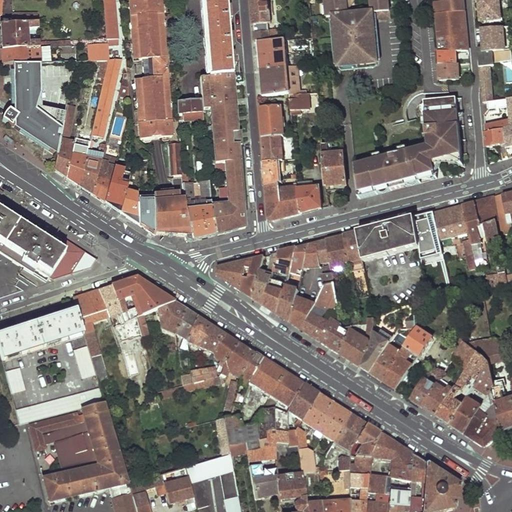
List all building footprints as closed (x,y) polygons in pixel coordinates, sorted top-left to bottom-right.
[(104,0),(108,44),(119,44),(115,0),(104,0)] [(160,0),(133,0),(129,0),(132,24),(135,24),(135,30),(132,30),(135,60),(143,60),(145,79),(137,80),(143,140),(171,137),(170,118),(172,117),(171,107),(167,108),(167,102),(170,102),(163,27),(160,27),(159,22),(163,21),(160,0)] [(226,0),(202,0),(208,75),(233,74),(226,0)] [(251,0),(254,25),(270,24),(268,0),(251,0)] [(325,0),(327,17),(334,16),(339,16),(340,25),(335,26),(339,66),(377,62),(373,22),(368,23),(367,13),(351,15),(350,6),(347,6),(346,0),(325,0)] [(376,12),(376,19),(391,17),(389,0),(373,0),(374,3),(371,3),(372,13),(373,13),(376,12)] [(454,52),(469,51),(464,0),(461,0),(434,3),(438,54),(454,52)] [(479,0),(482,20),(501,18),(499,0),(479,0)] [(16,24),(40,24),(40,15),(17,15),(16,24)] [(3,50),(42,48),(42,42),(31,42),(31,31),(41,31),(40,24),(16,24),(2,24),(3,50)] [(511,33),(511,25),(482,28),(484,48),(511,45),(511,33)] [(272,41),(271,32),(254,33),(255,42),(259,42),(272,41)] [(272,41),(259,42),(259,57),(258,58),(259,70),(289,67),(287,40),(272,41)] [(108,44),(89,45),(90,60),(99,60),(109,59),(108,44)] [(479,49),(482,88),(490,87),(487,53),(511,50),(511,45),(484,48),(479,49)] [(61,47),(61,62),(75,61),(77,61),(83,61),(82,53),(77,53),(76,46),(61,47)] [(3,50),(3,65),(12,64),(41,63),(51,62),(50,56),(49,57),(49,48),(42,48),(3,50)] [(439,66),(456,65),(454,52),(438,54),(439,66)] [(107,68),(91,137),(104,140),(123,59),(109,59),(107,68)] [(109,59),(99,60),(99,68),(107,68),(109,59)] [(90,60),(89,65),(89,67),(99,68),(99,60),(90,60)] [(41,63),(12,64),(15,129),(58,157),(66,112),(43,109),(41,63)] [(440,81),(460,80),(459,64),(456,65),(439,66),(440,81)] [(289,67),(259,70),(260,81),(263,81),(264,97),(291,94),(295,94),(295,95),(300,95),(300,90),(298,67),(289,67)] [(123,73),(124,82),(120,96),(131,99),(128,73),(123,73)] [(202,100),(203,110),(210,110),(215,164),(226,163),(229,203),(225,203),(228,218),(245,215),(233,74),(208,75),(200,76),(202,100)] [(295,94),(291,94),(293,114),(303,113),(303,110),(310,110),(309,94),(307,94),(300,95),(295,95),(295,94)] [(67,179),(74,144),(68,143),(70,133),(72,133),(76,107),(74,107),(75,100),(69,98),(66,112),(58,157),(55,171),(61,175),(67,179)] [(429,146),(356,166),(359,193),(375,189),(376,190),(390,187),(392,190),(406,186),(406,183),(420,180),(419,177),(436,173),(433,163),(439,161),(449,158),(464,165),(457,98),(425,101),(429,146)] [(511,99),(511,106),(511,108),(511,119),(486,126),(487,134),(504,130),(508,149),(511,147),(511,99)] [(511,99),(489,103),(489,109),(511,106),(511,99)] [(179,114),(179,121),(183,121),(183,114),(203,112),(203,110),(202,100),(178,102),(179,114)] [(282,137),(285,137),(282,106),(260,108),(261,119),(263,139),(282,137)] [(183,114),(183,121),(204,119),(203,112),(183,114)] [(487,134),(488,147),(502,144),(504,159),(509,158),(508,149),(504,130),(487,134)] [(265,163),(281,162),(280,150),(284,150),(282,137),(263,139),(264,152),(265,163)] [(75,138),(74,144),(67,179),(73,183),(79,187),(87,156),(82,155),(85,140),(75,138)] [(333,143),(322,144),(327,187),(348,185),(345,154),(334,154),(333,147),(333,143)] [(105,203),(115,174),(108,172),(111,157),(110,156),(112,146),(107,144),(106,149),(93,195),(99,199),(105,203)] [(180,144),(171,144),(174,175),(182,175),(180,144)] [(345,146),(333,147),(334,154),(345,154),(345,146)] [(93,195),(106,149),(100,147),(97,159),(87,156),(79,187),(86,191),(93,195)] [(267,187),(283,187),(282,175),(286,174),(285,162),(281,162),(265,163),(266,175),(267,187)] [(138,199),(138,196),(128,194),(133,169),(131,169),(127,184),(120,212),(130,219),(140,225),(138,199)] [(120,212),(127,184),(121,182),(123,172),(116,170),(115,174),(105,203),(113,208),(120,212)] [(212,204),(209,181),(201,182),(203,207),(190,209),(189,205),(194,204),(192,182),(187,182),(187,176),(189,176),(188,172),(183,172),(184,178),(186,210),(193,242),(205,239),(217,236),(212,204)] [(153,196),(153,198),(155,235),(166,235),(185,237),(186,238),(187,240),(189,241),(190,242),(193,242),(186,210),(184,178),(173,179),(173,191),(166,192),(166,195),(161,196),(153,196)] [(302,214),(299,188),(299,185),(297,185),(297,189),(283,191),(283,187),(267,187),(270,219),(275,221),(288,217),(302,214)] [(312,211),(322,209),(320,187),(299,188),(302,214),(312,211)] [(375,189),(359,193),(359,199),(392,190),(390,187),(376,190),(375,189)] [(506,224),(511,223),(511,193),(502,196),(506,224)] [(502,196),(495,198),(501,232),(511,229),(511,223),(506,224),(502,196)] [(0,253),(34,275),(37,271),(49,279),(51,278),(57,281),(94,269),(99,261),(0,198),(0,253)] [(153,198),(138,199),(140,225),(148,230),(155,235),(153,198)] [(496,223),(492,198),(473,203),(478,226),(496,223)] [(246,228),(245,215),(228,218),(225,203),(212,204),(217,236),(227,233),(246,228)] [(469,242),(473,258),(478,257),(477,256),(481,256),(480,250),(477,250),(476,245),(479,245),(481,244),(480,241),(478,229),(483,227),(486,239),(486,243),(499,241),(496,223),(478,226),(473,203),(468,205),(462,206),(468,238),(469,242)] [(440,241),(440,243),(464,237),(465,239),(468,238),(462,206),(448,210),(434,213),(440,241)] [(415,218),(418,246),(440,241),(434,213),(424,216),(415,218)] [(362,260),(362,261),(419,249),(418,246),(415,218),(385,226),(356,233),(362,260)] [(480,241),(486,239),(483,227),(478,229),(480,241)] [(343,236),(349,263),(362,260),(356,233),(349,235),(343,236)] [(330,263),(331,267),(349,263),(343,236),(334,239),(326,241),(330,261),(330,263)] [(311,244),(307,245),(302,267),(319,266),(319,265),(319,263),(330,261),(326,241),(320,242),(311,244)] [(473,258),(469,242),(463,244),(469,272),(475,270),(473,261),(473,258)] [(296,248),(290,269),(302,271),(302,269),(302,267),(307,245),(301,247),(296,248)] [(274,268),(273,271),(288,275),(290,269),(296,248),(286,251),(277,253),(274,268)] [(277,253),(271,255),(269,267),(274,268),(277,253)] [(240,292),(252,300),(257,278),(258,272),(260,257),(253,259),(246,261),(240,292)] [(228,284),(240,292),(246,261),(237,263),(217,268),(216,276),(228,284)] [(272,275),(271,278),(287,282),(288,275),(273,271),(272,275)] [(268,273),(258,272),(257,278),(266,280),(268,273)] [(258,304),(263,307),(269,284),(271,278),(272,275),(268,273),(266,280),(257,278),(252,300),(258,304)] [(338,306),(332,274),(320,277),(323,290),(316,301),(319,303),(320,306),(318,311),(324,314),(332,318),(338,306)] [(505,279),(504,275),(495,277),(497,288),(506,286),(505,279)] [(137,278),(112,286),(121,314),(125,323),(127,323),(137,318),(143,316),(157,310),(174,302),(155,290),(137,278)] [(269,284),(285,289),(287,282),(271,278),(269,284)] [(486,282),(478,283),(479,291),(488,290),(486,282)] [(285,289),(269,284),(263,307),(271,312),(277,316),(285,289)] [(99,291),(109,317),(121,314),(112,286),(105,288),(99,291)] [(297,291),(285,289),(277,316),(284,320),(290,324),(296,298),(297,291)] [(451,296),(450,289),(445,291),(445,294),(437,296),(438,299),(451,296)] [(96,375),(97,380),(106,377),(90,324),(109,317),(99,291),(86,295),(73,299),(77,311),(84,335),(87,347),(96,375)] [(309,316),(314,306),(296,298),(290,324),(295,328),(320,344),(328,326),(321,322),(309,316)] [(319,303),(316,301),(314,306),(309,316),(321,322),(324,314),(318,311),(320,306),(319,303)] [(174,302),(157,310),(161,329),(174,335),(175,334),(186,310),(180,306),(174,302)] [(191,313),(186,310),(175,334),(183,339),(181,351),(190,349),(189,344),(197,317),(191,313)] [(0,335),(0,354),(2,361),(84,335),(77,311),(0,335)] [(362,326),(359,312),(356,313),(357,319),(342,322),(343,330),(351,328),(362,326)] [(137,318),(143,337),(148,336),(143,316),(137,318)] [(197,317),(189,344),(214,357),(227,336),(212,327),(197,317)] [(137,318),(127,323),(132,340),(133,340),(139,338),(143,337),(137,318)] [(409,353),(416,358),(418,359),(431,339),(421,332),(419,318),(415,318),(415,323),(416,331),(410,339),(404,349),(409,353)] [(376,322),(375,319),(368,320),(364,344),(348,334),(338,355),(349,362),(359,369),(362,366),(371,349),(374,333),(376,322)] [(351,328),(343,330),(331,322),(328,326),(320,344),(329,350),(338,355),(348,334),(351,328)] [(394,338),(381,331),(378,336),(390,344),(394,338)] [(408,331),(407,331),(405,335),(410,339),(416,331),(408,331)] [(390,345),(390,344),(378,336),(374,333),(371,349),(362,366),(372,372),(385,352),(390,345)] [(214,357),(214,360),(220,363),(218,366),(223,370),(224,367),(239,344),(233,340),(227,336),(214,357)] [(139,338),(133,340),(136,350),(143,347),(139,338)] [(494,341),(465,346),(475,356),(486,363),(487,365),(506,361),(502,345),(494,341)] [(239,344),(224,367),(223,370),(219,375),(224,379),(229,370),(240,378),(255,354),(247,349),(239,344)] [(461,344),(455,355),(469,365),(475,356),(465,346),(461,344)] [(401,352),(390,345),(385,352),(397,359),(401,352)] [(96,375),(87,347),(74,351),(82,380),(96,375)] [(410,367),(403,362),(409,353),(404,349),(401,352),(397,359),(381,383),(387,388),(394,392),(395,391),(408,371),(410,367)] [(455,355),(451,352),(449,356),(441,351),(430,367),(442,375),(451,361),(455,355)] [(397,359),(385,352),(372,372),(370,376),(375,380),(381,383),(397,359)] [(240,378),(239,380),(248,384),(263,359),(259,357),(255,354),(240,378)] [(455,355),(451,361),(465,371),(469,365),(455,355)] [(449,427),(462,407),(456,402),(470,379),(478,383),(487,368),(487,365),(486,363),(475,356),(469,365),(465,371),(452,392),(436,419),(443,423),(449,427)] [(263,359),(248,384),(270,397),(285,374),(274,366),(263,359)] [(365,373),(370,376),(372,372),(362,366),(359,369),(365,373)] [(478,383),(473,390),(486,398),(490,393),(492,390),(491,383),(487,368),(478,383)] [(5,373),(10,395),(26,391),(20,369),(5,373)] [(209,370),(192,373),(192,374),(193,386),(214,380),(213,374),(210,375),(209,370)] [(192,374),(182,377),(183,388),(193,386),(192,374)] [(270,397),(278,402),(292,378),(285,374),(270,397)] [(103,399),(108,397),(104,383),(108,382),(106,377),(97,380),(100,390),(103,399)] [(292,378),(278,402),(289,409),(303,385),(294,380),(292,378)] [(214,380),(193,386),(195,390),(205,388),(206,389),(219,386),(218,379),(217,380),(214,380)] [(421,409),(433,389),(422,381),(409,400),(408,401),(415,405),(421,409)] [(436,419),(452,392),(449,390),(450,388),(438,381),(433,389),(421,409),(429,414),(436,419)] [(511,431),(511,397),(501,400),(500,397),(499,397),(497,388),(500,387),(499,381),(491,383),(492,390),(490,393),(493,405),(495,417),(503,435),(508,433),(511,432),(511,431)] [(235,403),(238,383),(232,382),(226,410),(232,412),(235,403)] [(289,409),(288,413),(301,421),(319,395),(311,390),(303,385),(289,409)] [(181,388),(161,390),(162,397),(181,395),(181,388)] [(100,390),(16,412),(19,425),(104,403),(103,399),(100,390)] [(227,433),(240,430),(237,415),(252,411),(256,393),(246,391),(243,404),(235,403),(232,412),(232,414),(231,418),(224,420),(227,433)] [(301,421),(314,429),(331,403),(325,399),(319,395),(301,421)] [(480,409),(467,400),(462,407),(449,427),(456,432),(463,436),(478,411),(480,409)] [(314,429),(332,441),(349,415),(340,409),(331,403),(314,429)] [(77,414),(29,426),(36,452),(46,450),(44,445),(43,440),(56,437),(67,473),(62,475),(43,480),(49,502),(109,488),(114,511),(134,511),(127,485),(122,467),(104,404),(82,410),(83,415),(78,416),(77,414)] [(495,417),(493,405),(486,416),(478,411),(463,436),(481,448),(486,447),(494,440),(497,439),(503,435),(495,417)] [(287,428),(288,415),(275,407),(262,410),(251,428),(240,430),(227,433),(229,448),(242,445),(246,445),(248,453),(262,450),(260,442),(276,438),(277,430),(287,428)] [(349,415),(332,441),(349,452),(366,426),(357,420),(349,415)] [(224,420),(219,421),(225,457),(230,455),(229,448),(227,433),(224,420)] [(373,430),(366,426),(349,452),(349,459),(369,459),(380,435),(373,430)] [(276,438),(276,445),(287,443),(287,432),(287,428),(277,430),(276,438)] [(313,473),(311,453),(305,450),(303,432),(297,428),(294,432),(296,447),(298,457),(300,473),(300,475),(313,473)] [(287,443),(287,447),(296,447),(294,432),(287,432),(287,443)] [(380,435),(369,459),(391,463),(390,481),(410,484),(410,482),(413,456),(407,452),(390,441),(380,435)] [(43,440),(44,445),(53,442),(62,475),(67,473),(56,437),(43,440)] [(246,445),(242,445),(245,463),(276,456),(276,445),(276,438),(260,442),(262,450),(248,453),(246,445)] [(230,455),(231,457),(238,456),(239,465),(246,464),(245,463),(242,445),(229,448),(230,455)] [(296,447),(287,447),(287,457),(298,457),(296,447)] [(193,499),(196,510),(208,506),(202,481),(221,476),(225,502),(222,503),(224,511),(239,511),(240,511),(231,457),(230,455),(225,457),(185,469),(187,479),(193,499)] [(420,460),(413,456),(410,482),(416,483),(422,483),(425,483),(426,465),(420,460)] [(349,471),(349,459),(338,461),(339,471),(349,471)] [(369,459),(349,459),(349,471),(349,478),(367,478),(369,459)] [(130,464),(122,467),(127,485),(135,483),(130,464)] [(424,500),(422,511),(448,511),(455,511),(460,486),(426,465),(425,483),(424,489),(424,500)] [(276,478),(276,471),(248,475),(252,500),(276,496),(276,478)] [(276,496),(277,503),(299,498),(299,502),(297,509),(301,511),(306,511),(305,503),(302,488),(300,475),(300,473),(276,478),(276,496)] [(300,475),(302,488),(318,486),(317,473),(313,473),(300,475)] [(127,485),(134,511),(149,511),(143,491),(154,488),(156,496),(165,494),(163,485),(160,476),(135,483),(127,485)] [(367,478),(349,478),(349,491),(358,491),(366,491),(367,478)] [(366,491),(366,497),(384,498),(386,481),(367,478),(366,491)] [(165,494),(168,507),(193,499),(187,479),(163,485),(165,494)] [(422,511),(424,500),(415,499),(416,483),(410,482),(410,484),(410,489),(407,511),(422,511)] [(407,511),(410,489),(389,487),(388,505),(383,504),(382,511),(407,511)] [(366,497),(366,491),(358,491),(357,502),(365,503),(366,497)] [(349,501),(320,503),(321,511),(349,511),(350,502),(349,501)] [(364,511),(365,503),(357,502),(350,502),(349,511),(364,511)] [(321,511),(320,503),(305,503),(306,511),(321,511)] [(382,511),(383,504),(365,503),(364,511),(382,511)]
